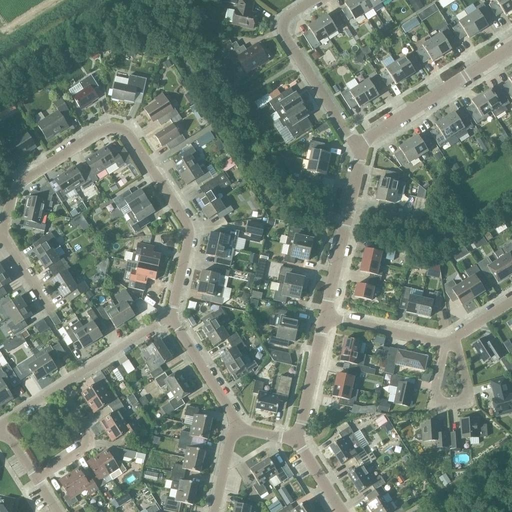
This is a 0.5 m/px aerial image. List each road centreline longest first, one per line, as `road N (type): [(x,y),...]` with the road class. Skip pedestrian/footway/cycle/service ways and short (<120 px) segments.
road 1 (residential): [(1,233),(17,183),(99,131),(120,129),(186,225),(172,305)]
road 2 (residential): [(361,149),(281,29),(311,0)]
road 3 (residential): [(361,149),(366,138),(511,46)]
road 4 (residential): [(323,318),(361,149)]
road 5 (residential): [(454,337),(467,400),(433,398),(444,343)]
road 6 (residential): [(59,387),(170,316)]
road 7 (residential): [(238,425),(170,316)]
road 8 (residential): [(35,478),(85,447),(88,433),(59,387)]
road 9 (residential): [(296,441),(323,318)]
road 10 (residential): [(444,343),(323,318)]
